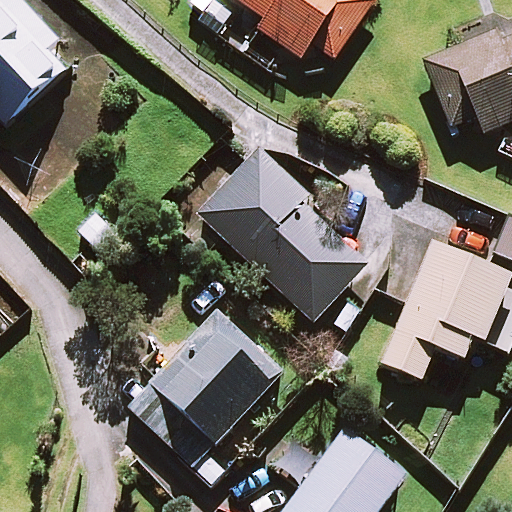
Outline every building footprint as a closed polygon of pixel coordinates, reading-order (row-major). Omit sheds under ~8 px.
[(0,0),(0,123),(4,128),(75,65),(16,0),(0,0)] [(235,0),(263,23),(255,32),(295,66),(312,45),(329,60),(374,6),(367,0),(235,0)] [(511,20),(507,8),(449,31),(457,51),(424,65),(451,131),(476,121),(482,137),(511,125),(511,20)] [(313,325),(369,264),(339,237),(332,244),(300,214),(313,200),(260,151),(197,218),(313,325)] [(139,254),(98,214),(79,234),(119,273),(139,254)] [(511,219),(510,219),(494,255),(511,263),(511,219)] [(510,356),(511,351),(511,287),(508,286),(511,280),(434,246),(382,366),(421,383),(435,349),(463,362),(473,340),(510,356)] [(0,335),(22,316),(0,291),(0,335)] [(284,372),(221,314),(130,413),(193,471),(284,372)] [(380,511),(406,478),(345,433),(325,460),(299,440),(278,468),(305,489),(287,511),(380,511)]
